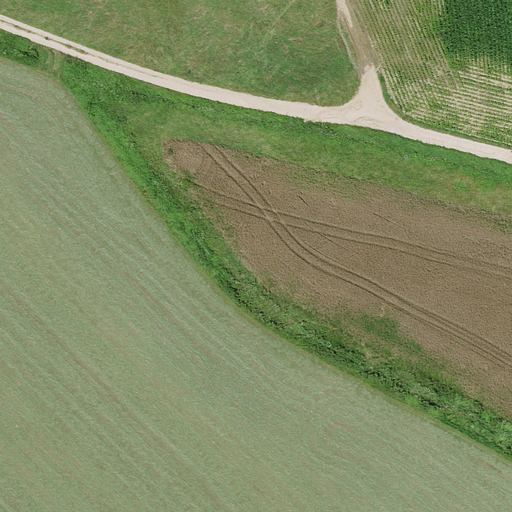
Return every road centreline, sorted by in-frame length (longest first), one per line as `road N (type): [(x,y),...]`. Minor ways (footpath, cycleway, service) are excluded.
road 1 (track): [(511,156),(377,121),(156,82),(0,22)]
road 2 (track): [(377,121),(373,86),(337,0)]
